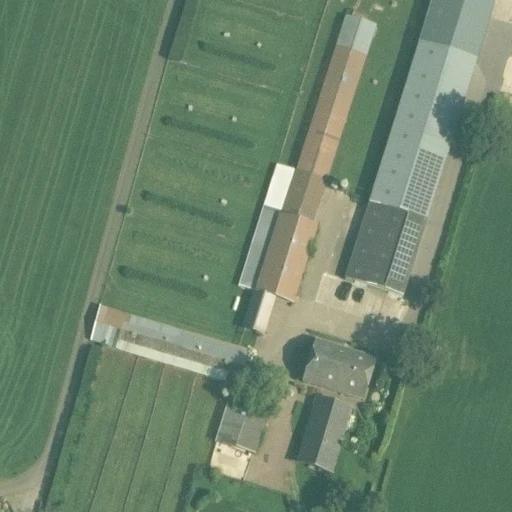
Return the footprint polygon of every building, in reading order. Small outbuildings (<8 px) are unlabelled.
[(402,299),(494,0),(431,0),(344,281),(402,299)] [(334,14),(288,206),(319,213),(364,21),(334,14)] [(488,70),(484,83),(501,87),(504,74),(488,70)] [(261,212),(238,288),(256,294),(255,297),(295,309),(319,231),(279,219),(279,218),(278,217),(261,212)] [(125,316),(115,351),(125,355),(228,385),(231,376),(240,379),(247,352),(125,316)] [(244,320),(240,331),(263,338),(267,327),(244,320)] [(364,401),(376,359),(315,343),(304,383),(364,401)] [(255,456),(270,408),(230,395),(215,443),(255,456)] [(336,453),(349,411),(317,401),(304,443),(336,453)] [(245,475),(250,460),(227,451),(221,467),(245,475)]
